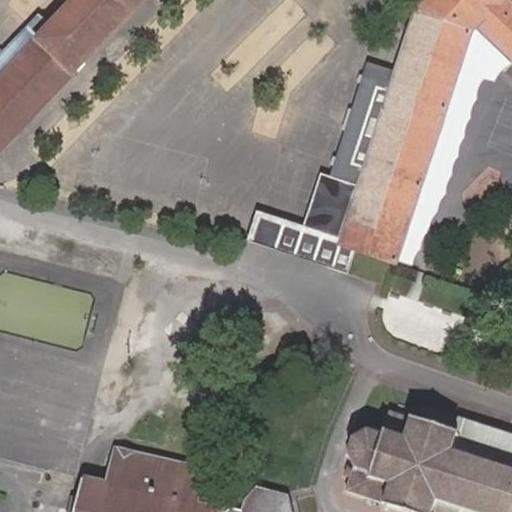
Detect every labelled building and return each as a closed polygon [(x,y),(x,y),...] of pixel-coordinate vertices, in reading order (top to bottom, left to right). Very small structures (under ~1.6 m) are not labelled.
[(80,0),(52,29),(40,17),(18,39),(3,54),(16,66),(31,51),(40,42),(72,75),(144,0),(80,0)] [(479,27),(504,0),(428,0),(417,12),(396,74),(384,70),(347,185),(331,180),(321,176),(302,233),(334,244),(326,268),(348,276),(356,251),(396,264),(472,34),(479,27)] [(511,58),(511,7),(504,0),(479,27),(511,58)] [(0,149),(72,75),(40,42),(31,51),(16,66),(1,82),(0,83),(0,149)] [(0,83),(1,82),(16,66),(3,54),(0,56),(0,83)] [(347,185),(384,70),(369,65),(331,180),(347,185)] [(262,219),(254,243),(326,268),(334,244),(302,233),(262,219)] [(0,297),(0,301),(70,319),(78,288),(7,270),(0,297)] [(511,511),(511,437),(451,418),(447,427),(444,426),(442,430),(416,421),(418,418),(414,417),(413,420),(390,413),(384,433),(381,432),(380,436),(369,433),(369,429),(366,429),(365,433),(355,439),(352,437),(350,439),(354,442),(350,453),(346,453),(344,457),(350,456),(356,469),(353,470),(348,469),(346,476),(351,478),(347,491),(387,504),(386,506),(388,507),(387,510),(390,510),(391,507),(405,511),(433,511),(436,504),(440,505),(441,501),(461,508),(459,511),(462,511),(464,509),(473,511),(511,511)] [(214,511),(213,511),(216,502),(197,497),(203,471),(116,451),(107,485),(83,480),(75,511),(214,511)] [(233,506),(226,511),(294,511),(292,496),(261,488),(247,501),(245,510),(233,506)]
